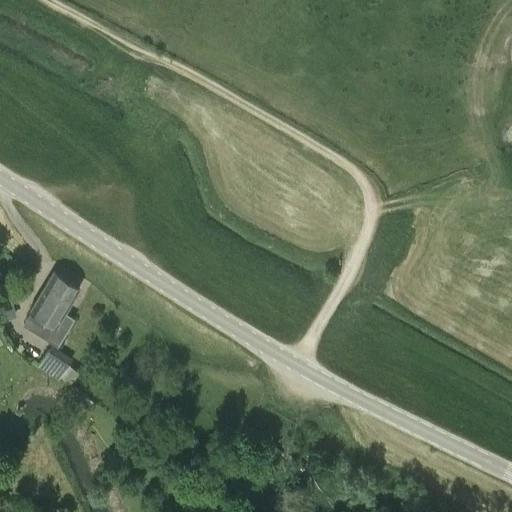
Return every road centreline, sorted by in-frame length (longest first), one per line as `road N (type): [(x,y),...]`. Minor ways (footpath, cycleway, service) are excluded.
road 1 (unclassified): [(511,475),(335,389),(157,286),(0,177)]
road 2 (track): [(297,366),(372,226),(371,193),(355,173),(187,72),(47,0)]
road 3 (track): [(0,80),(114,179),(157,286)]
